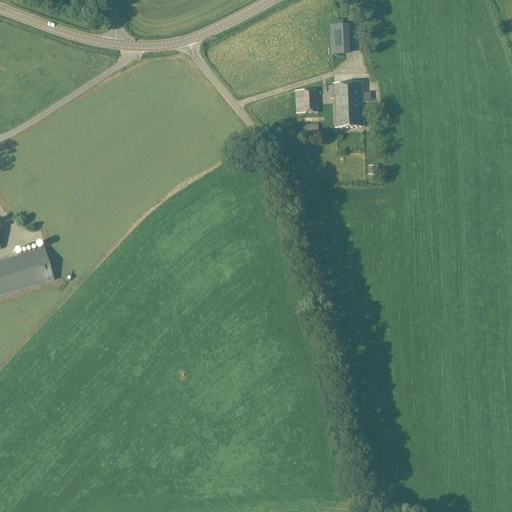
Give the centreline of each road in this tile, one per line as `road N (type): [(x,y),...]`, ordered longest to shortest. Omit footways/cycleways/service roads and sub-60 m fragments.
road 1 (unclassified): [(393,511),(364,478),(274,155),(187,40)]
road 2 (tertiary): [(0,9),(115,45)]
